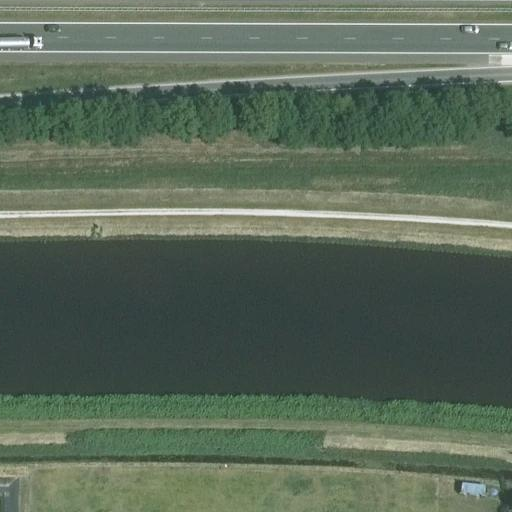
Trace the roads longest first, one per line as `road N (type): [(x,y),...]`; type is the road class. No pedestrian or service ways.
road 1 (motorway): [(0,108),(511,77)]
road 2 (motorway): [(0,46),(511,43)]
